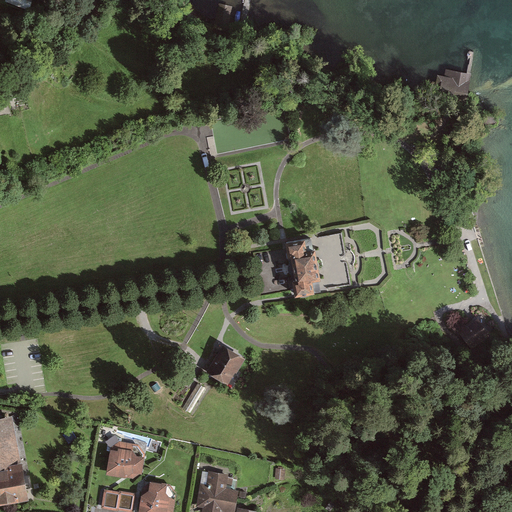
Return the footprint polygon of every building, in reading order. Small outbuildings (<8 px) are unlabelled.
[(219,4),(216,24),(226,26),(227,16),(229,16),(231,6),(219,4)] [(471,73),(454,70),(452,77),(443,75),(440,87),(466,92),(471,73)] [(288,279),(291,294),(317,289),(315,278),(318,277),(313,248),(311,248),(309,238),(283,242),(285,256),(288,255),(292,279),(288,279)] [(466,323),(457,330),(470,347),(488,334),(477,318),(467,325),(466,323)] [(228,383),(244,357),(223,343),(206,370),(228,383)] [(205,387),(198,382),(182,408),(190,413),(205,387)] [(0,502),(29,498),(13,413),(0,415),(0,502)] [(110,447),(106,472),(134,478),(142,472),(146,452),(139,443),(120,440),(110,447)] [(285,479),(286,468),(276,467),(275,479),(285,479)] [(235,511),(237,505),(239,487),(233,486),(234,477),(229,476),(229,473),(209,470),(209,472),(203,471),(201,482),(200,482),(197,506),(203,507),(202,511),(235,511)] [(141,494),(138,511),(173,511),(174,511),(177,492),(170,483),(167,482),(150,479),(150,482),(142,487),(141,494)] [(104,488),(101,507),(118,510),(118,509),(133,511),(137,492),(119,489),(118,490),(104,488)]
